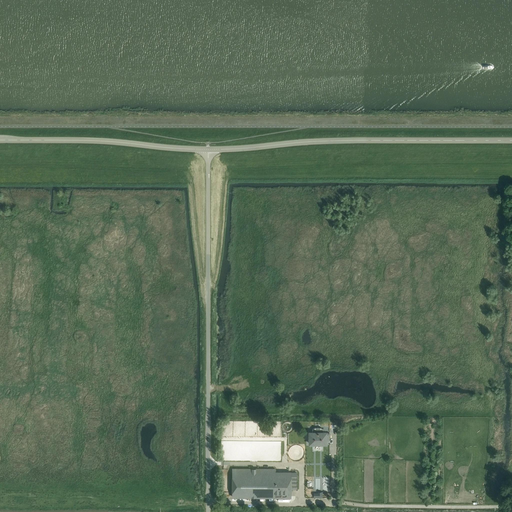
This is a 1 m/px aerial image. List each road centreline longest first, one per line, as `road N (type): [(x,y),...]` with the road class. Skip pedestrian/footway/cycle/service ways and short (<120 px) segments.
road 1 (unclassified): [(207,511),(207,149)]
road 2 (tertiary): [(207,149),(511,140)]
road 3 (track): [(501,506),(199,503)]
road 4 (track): [(224,179),(207,296),(191,183)]
road 5 (tertiary): [(0,140),(207,149)]
